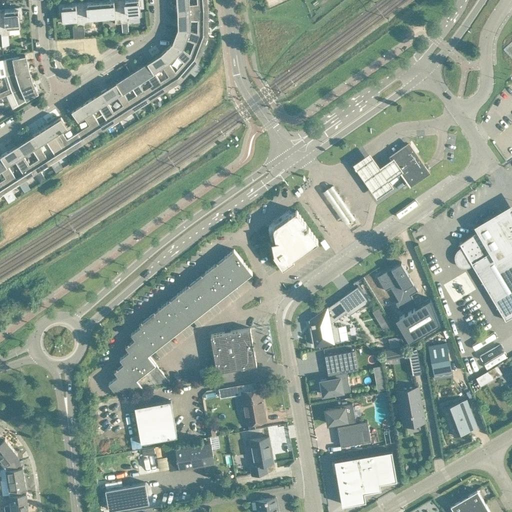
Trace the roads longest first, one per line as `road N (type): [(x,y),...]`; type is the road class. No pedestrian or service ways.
road 1 (residential): [(315,511),(285,311),(477,170),(481,148),(460,115)]
road 2 (tertiary): [(81,338),(155,265),(296,161)]
road 3 (tertiary): [(288,151),(69,321)]
road 4 (residential): [(288,151),(238,74),(226,0)]
road 5 (tertiary): [(296,161),(424,73)]
road 6 (tertiary): [(413,62),(288,151)]
road 7 (tertiary): [(78,511),(61,366)]
road 8 (residential): [(61,95),(151,36),(159,0)]
road 9 (residential): [(460,115),(484,94),(486,41),(509,0)]
road 10 (residential): [(486,450),(379,511)]
